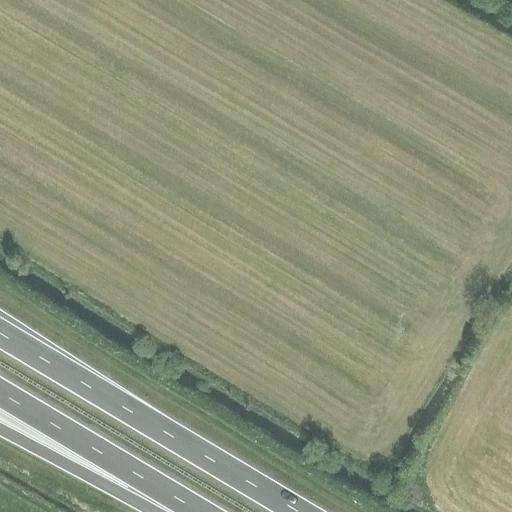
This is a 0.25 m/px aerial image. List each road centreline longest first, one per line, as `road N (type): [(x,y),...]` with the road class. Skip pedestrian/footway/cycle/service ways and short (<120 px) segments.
road 1 (trunk): [(295,511),(0,335)]
road 2 (trunk): [(0,393),(197,511)]
road 3 (unknown): [(0,438),(133,511)]
